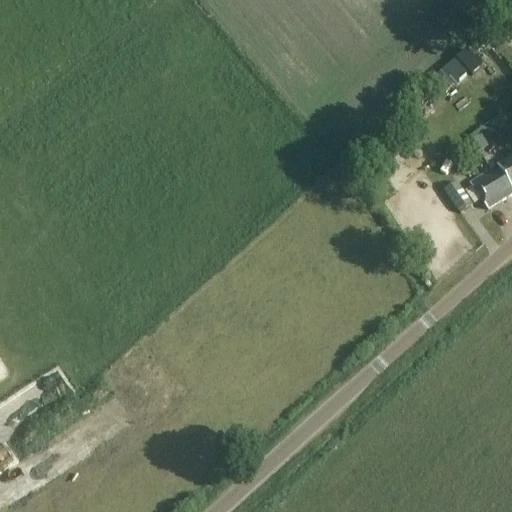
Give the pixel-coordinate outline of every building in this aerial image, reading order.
[(398,111),(390,119),(396,125),(404,117),(398,111)] [(396,155),(390,148),(371,165),(378,172),(396,155)] [(511,158),(497,168),(470,185),(487,211),(511,196),(511,158)] [(446,192),(461,214),(472,206),(457,184),(446,192)] [(50,375),(18,396),(29,413),(62,393),(50,375)] [(0,439),(24,428),(19,418),(0,426),(0,439)]
